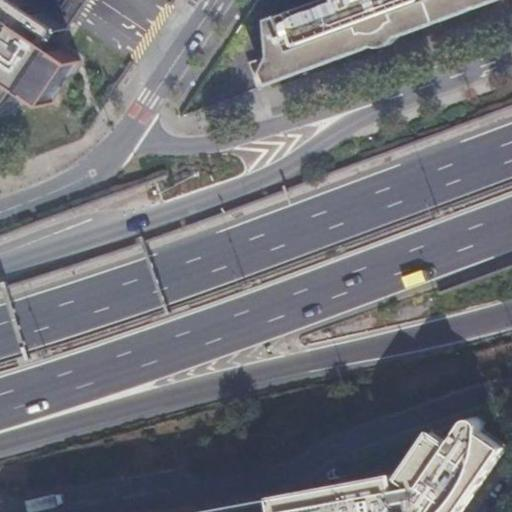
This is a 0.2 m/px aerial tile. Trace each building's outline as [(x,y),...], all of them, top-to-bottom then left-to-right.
[(0,0),(0,113),(8,111),(13,108),(17,105),(24,97),(30,90),(34,93),(33,94),(51,106),(53,103),(79,64),(81,61),(64,49),(63,50),(58,47),(59,46),(55,43),(65,27),(25,0),(9,0),(8,2),(4,0),(0,0)] [(25,0),(65,27),(70,30),(89,0),(25,0)] [(265,74),(268,83),(511,13),(511,0),(324,0),(267,16),(277,53),(265,74)] [(462,511),(508,446),(486,430),(487,426),(486,421),(483,418),(479,417),(474,417),(471,420),(455,442),(437,430),(408,472),(278,498),(280,511),(462,511)] [(280,511),(278,498),(198,511),(280,511)]
